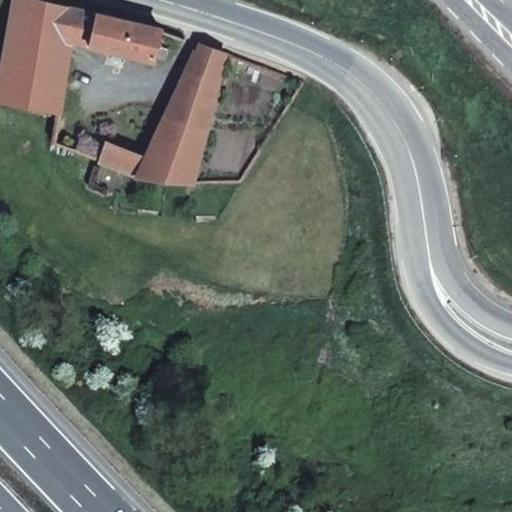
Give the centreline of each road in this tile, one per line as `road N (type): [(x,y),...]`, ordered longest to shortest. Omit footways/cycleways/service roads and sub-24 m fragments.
road 1 (secondary): [(143,0),(330,59),(398,118),(419,183)]
road 2 (secondary): [(419,183),(423,288),(439,320),(471,352),(511,367)]
road 3 (secondary): [(511,323),(457,288),(419,183)]
road 4 (motorway): [(97,511),(0,409)]
